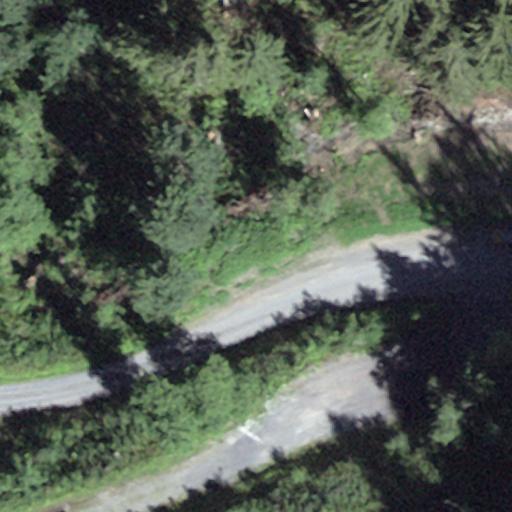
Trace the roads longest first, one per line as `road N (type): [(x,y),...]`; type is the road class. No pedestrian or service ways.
road 1 (unclassified): [(0,393),(93,375),(299,287),(397,256),(511,254)]
road 2 (track): [(84,511),(197,475),(302,423),(479,356),(503,326),(511,297)]
